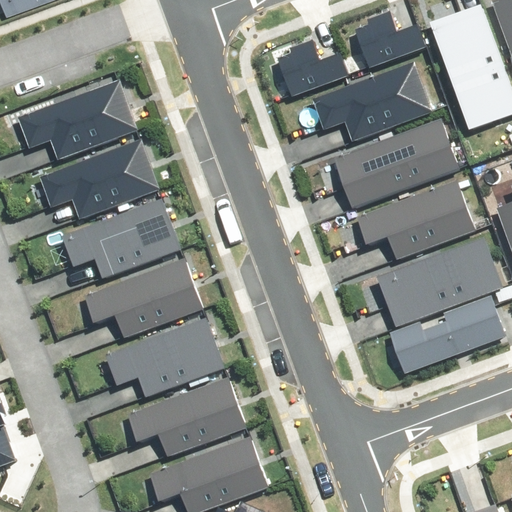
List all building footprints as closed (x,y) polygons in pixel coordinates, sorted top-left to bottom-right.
[(511,0),(499,0),(497,1),(511,42),(511,0)] [(511,82),(483,4),(433,23),(472,128),(511,113),(511,82)] [(373,27),(363,32),(377,66),(430,45),(423,28),(405,35),(395,9),(370,18),(373,27)] [(295,54),(284,58),(298,93),(351,72),(344,55),(327,62),(316,36),(291,45),(295,54)] [(423,65),(324,101),(334,129),(354,122),(362,142),(440,113),(423,65)] [(123,80),(24,117),(35,145),(55,137),(62,157),(141,128),(123,80)] [(447,119),(339,158),(356,205),(464,166),(447,119)] [(146,137),(47,173),(57,202),(77,194),(85,214),(163,185),(146,137)] [(463,179),(364,216),(375,244),(395,237),(402,256),(481,227),(463,179)] [(166,198),(67,234),(78,263),(98,255),(105,275),(184,246),(166,198)] [(511,200),(500,205),(511,235),(511,200)] [(491,236),(383,275),(400,322),(508,283),(491,236)] [(188,257),(89,293),(100,321),(120,314),(127,333),(206,305),(188,257)] [(424,320),(393,332),(408,372),(511,334),(496,293),(447,311),(450,318),(426,326),(424,320)] [(210,318),(111,354),(122,383),(142,375),(149,395),(228,366),(210,318)] [(230,374),(131,410),(142,438),(162,431),(169,450),(248,421),(230,374)] [(0,390),(0,463),(20,456),(8,423),(12,421),(0,390)] [(255,431),(156,467),(166,495),(186,488),(194,507),(272,479),(255,431)] [(504,511),(501,502),(474,511),(504,511)]
